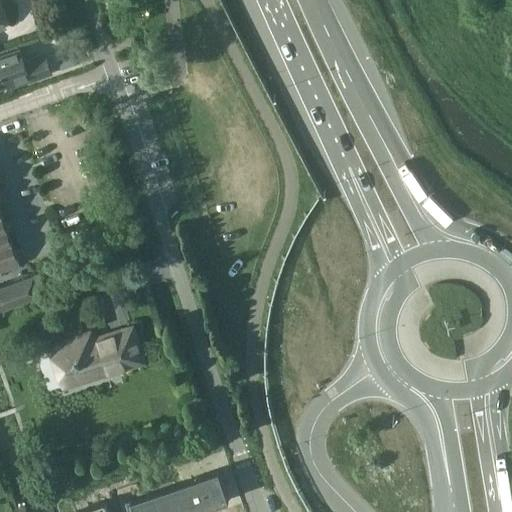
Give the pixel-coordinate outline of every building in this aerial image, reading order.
[(9,86),(50,72),(45,57),(25,64),(19,49),(0,55),(0,85),(8,83),(9,86)] [(6,228),(0,230),(0,245),(11,241),(6,228)] [(11,241),(0,245),(0,270),(19,263),(11,241)] [(0,310),(41,295),(35,280),(34,277),(0,289),(0,310)] [(64,384),(142,358),(132,328),(92,341),(90,333),(52,346),(64,384)] [(130,500),(134,511),(193,511),(229,500),(218,469),(130,500)] [(107,511),(104,501),(76,510),(74,511),(107,511)]
